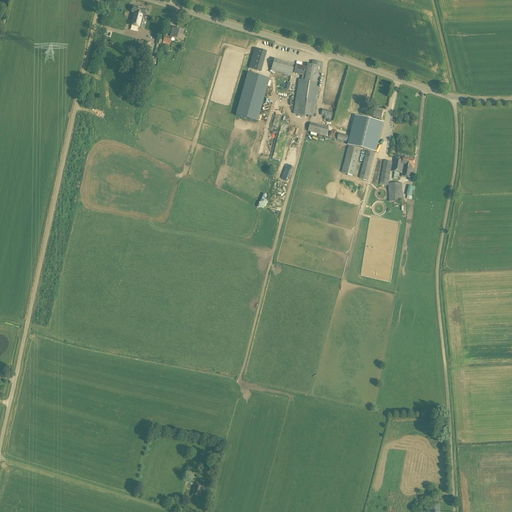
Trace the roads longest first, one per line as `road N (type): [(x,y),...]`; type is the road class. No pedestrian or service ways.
road 1 (unclassified): [(99,0),(0,446)]
road 2 (tertiary): [(511,100),(440,93),(172,6)]
